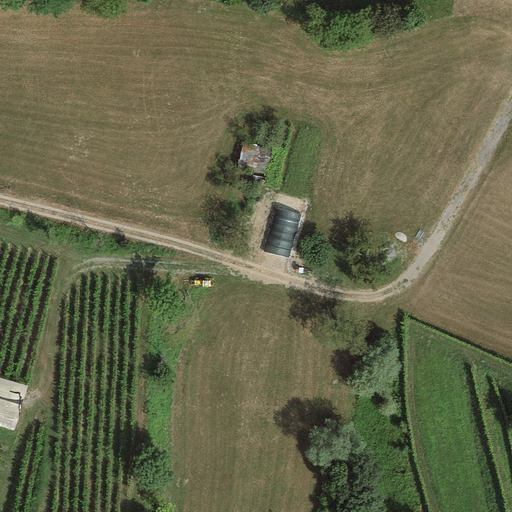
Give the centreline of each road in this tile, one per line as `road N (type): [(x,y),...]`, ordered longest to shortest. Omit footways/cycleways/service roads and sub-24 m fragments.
road 1 (track): [(511,107),(417,259),(373,294),(323,290),(0,205)]
road 2 (track): [(257,273),(94,258),(56,276),(40,400)]
